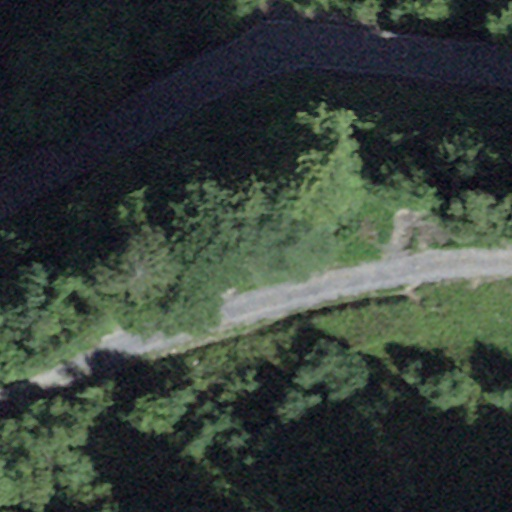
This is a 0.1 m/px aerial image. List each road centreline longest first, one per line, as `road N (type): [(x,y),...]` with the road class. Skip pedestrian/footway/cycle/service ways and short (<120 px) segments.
road 1 (unclassified): [(0,201),(218,75),(282,51),(331,49),(511,73)]
road 2 (track): [(0,395),(236,309),(340,281),(511,262)]
